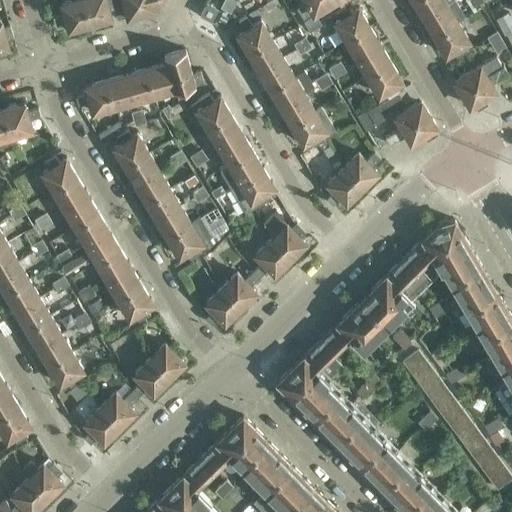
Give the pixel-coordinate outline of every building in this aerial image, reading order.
[(90,22),(83,0),(73,0),(62,3),(65,12),(53,16),(56,24),(67,21),(70,29),(75,28),(75,27),(90,22)] [(114,8),(117,7),(115,0),(83,0),(90,22),(106,18),(106,19),(112,18),(109,9),(114,8)] [(160,2),(161,0),(115,0),(117,7),(114,8),(118,18),(129,15),(129,16),(135,14),(137,19),(148,16),(148,10),(157,7),(156,3),(160,2)] [(333,0),(307,0),(297,7),(304,18),(333,0)] [(370,25),(361,12),(362,11),(359,6),(352,10),(348,5),(356,0),(336,0),(341,8),(337,10),(341,17),(336,20),(347,38),(370,25)] [(447,3),(444,0),(414,0),(421,12),(420,12),(423,17),(447,3)] [(234,7),(225,2),(222,7),(231,12),(234,7)] [(211,20),(217,9),(207,3),(201,14),(211,20)] [(458,21),(447,3),(423,17),(426,22),(427,22),(435,35),(458,21)] [(272,38),(261,19),(253,24),(246,14),(239,19),(245,29),(237,34),(240,39),(241,38),(250,52),(272,38)] [(322,25),(319,21),(316,16),(311,19),(316,28),(322,25)] [(316,28),(311,19),(306,22),(311,31),(316,28)] [(14,36),(10,24),(3,26),(1,20),(0,20),(0,48),(3,47),(3,48),(9,47),(7,38),(14,36)] [(469,39),(458,21),(435,35),(443,48),(442,49),(445,54),(453,49),(457,56),(468,49),(463,43),(469,39)] [(381,42),(379,38),(378,38),(377,38),(370,25),(347,38),(358,56),(381,42)] [(505,45),(497,32),(488,37),(496,50),(505,45)] [(283,56),(272,38),(250,52),(260,70),(283,56)] [(310,47),(304,38),(299,41),(305,50),(310,47)] [(305,50),(299,41),(294,44),(299,53),(305,50)] [(391,61),(383,48),(384,48),(381,42),(358,56),(368,75),(391,61)] [(193,72),(186,48),(164,55),(167,62),(174,88),(175,90),(196,84),(196,83),(204,81),(201,70),(193,72)] [(294,74),(283,56),(260,70),(271,88),(294,74)] [(345,70),(342,66),(340,61),(335,64),(340,73),(345,70)] [(403,79),(400,74),(399,75),(391,61),(368,75),(379,93),(384,90),(388,97),(400,90),(396,84),(403,79)] [(174,88),(167,62),(147,68),(154,93),(174,88)] [(340,73),(335,64),(329,67),(335,76),(340,73)] [(496,90),(492,83),(509,73),(504,65),(487,75),(480,64),(455,80),(470,105),(472,104),(478,110),(488,104),(486,96),(496,90)] [(154,93),(147,68),(127,73),(134,99),(154,93)] [(134,99),(127,73),(107,79),(114,105),(134,99)] [(305,92),(294,74),(271,88),(282,106),(305,92)] [(331,83),(326,74),(321,77),(326,86),(331,83)] [(326,86),(321,77),(316,80),(321,89),(326,86)] [(114,105),(107,79),(91,84),(91,82),(85,84),(88,92),(76,96),(79,104),(90,101),(93,111),(114,105)] [(231,113),(223,99),(224,99),(221,94),(213,98),(210,92),(198,98),(202,105),(197,108),(208,126),(231,113)] [(315,111),(305,92),(282,106),(293,124),(315,111)] [(437,125),(421,100),(396,115),(402,126),(386,136),(390,144),(407,134),(411,141),(421,135),(428,140),(437,134),(435,126),(437,125)] [(29,119),(41,115),(39,107),(27,110),(25,101),(19,103),(19,104),(4,108),(12,134),(32,128),(29,119)] [(173,113),(168,104),(163,108),(168,116),(173,113)] [(0,137),(12,134),(4,108),(0,109),(0,137)] [(142,108),(137,109),(132,111),(134,116),(144,114),(142,108)] [(374,122),(367,110),(358,115),(367,127),(374,122)] [(326,129),(315,111),(293,124),(301,137),(300,138),(303,143),(310,138),(314,145),(325,138),(321,132),(326,129)] [(242,131),(231,113),(208,126),(219,144),(242,131)] [(145,120),(144,114),(134,116),(135,122),(145,120)] [(102,138),(116,130),(113,125),(99,133),(102,138)] [(148,150),(137,132),(132,135),(128,128),(117,135),(121,141),(113,146),(116,151),(117,150),(125,164),(148,150)] [(252,149),(242,131),(219,144),(230,162),(252,149)] [(314,166),(324,161),(331,158),(324,144),(307,151),(314,166)] [(201,149),(196,152),(201,161),(206,158),(201,149)] [(263,167),(258,158),(252,149),(230,162),(241,181),(263,167)] [(159,169),(148,150),(125,164),(133,177),(132,178),(135,183),(159,169)] [(186,159),(181,150),(175,153),(181,162),(186,159)] [(379,171),(372,165),(381,157),(375,150),(366,159),(359,151),(343,167),(362,186),(374,175),(379,171)] [(201,161),(196,152),(191,155),(196,164),(201,161)] [(181,162),(175,153),(170,156),(176,165),(181,162)] [(77,175),(69,162),(70,161),(67,156),(59,161),(56,154),(44,161),(48,167),(43,170),(54,189),(77,175)] [(275,185),(272,180),(271,181),(263,167),(241,181),(252,199),(257,197),(261,203),(272,196),(268,190),(275,185)] [(362,186),(343,167),(328,182),(335,189),(327,198),(333,204),(341,195),(348,202),(352,198),(351,197),(362,186)] [(170,186),(159,169),(135,183),(138,188),(139,187),(147,200),(170,186)] [(89,193),(86,188),(85,188),(77,175),(54,189),(65,207),(89,193)] [(223,185),(218,188),(223,197),(228,194),(223,185)] [(180,204),(170,186),(147,200),(155,213),(154,214),(157,219),(180,204)] [(207,195),(202,186),(197,189),(202,198),(207,195)] [(223,197),(218,188),(212,191),(218,200),(223,197)] [(202,198),(197,189),(192,192),(197,201),(202,198)] [(99,211),(91,198),(92,198),(89,193),(65,207),(76,225),(99,211)] [(26,212),(20,203),(15,206),(20,215),(26,212)] [(191,223),(180,204),(157,219),(160,224),(161,223),(169,236),(191,223)] [(15,219),(20,215),(15,206),(10,210),(15,219)] [(264,221),(273,230),(286,217),(276,208),(264,221)] [(109,229),(99,211),(76,225),(87,243),(109,229)] [(46,212),(41,215),(46,224),(51,221),(46,212)] [(41,227),(46,224),(41,215),(36,218),(41,227)] [(197,219),(206,235),(214,231),(204,215),(197,219)] [(473,250),(455,219),(444,217),(422,238),(432,254),(441,270),(442,269),(473,250)] [(307,242),(300,236),(306,230),(297,221),(291,226),(287,222),(272,237),(290,256),(302,245),(302,246),(307,242)] [(202,241),(191,223),(169,236),(177,250),(176,250),(179,255),(186,251),(190,257),(202,251),(198,244),(202,241)] [(120,248),(109,229),(87,243),(97,261),(120,248)] [(290,256),(272,237),(256,253),(263,260),(254,269),(260,275),(269,266),(276,272),(280,268),(279,267),(290,256)] [(399,286),(432,254),(422,238),(386,273),(399,286)] [(47,248),(42,239),(36,243),(42,251),(47,248)] [(0,270),(18,260),(7,242),(0,246),(0,270)] [(37,255),(42,251),(36,243),(31,246),(37,255)] [(68,248),(63,251),(68,260),(73,257),(68,248)] [(132,265),(129,260),(128,260),(120,248),(97,261),(108,279),(132,265)] [(490,278),(473,250),(442,269),(459,296),(490,278)] [(63,263),(68,260),(63,251),(57,255),(63,263)] [(29,278),(18,260),(0,270),(0,281),(6,292),(29,278)] [(142,284),(133,270),(135,270),(132,265),(108,279),(119,297),(142,284)] [(257,291),(251,284),(260,275),(254,269),(245,278),(238,271),(222,286),(241,305),(252,294),(253,295),(257,291)] [(413,300),(399,286),(386,273),(374,285),(401,312),(413,300)] [(69,285),(63,276),(58,279),(63,288),(69,285)] [(40,296),(29,278),(6,292),(17,310),(40,296)] [(506,306),(490,278),(459,296),(475,324),(506,306)] [(58,291),(63,288),(58,279),(53,282),(58,291)] [(89,284),(84,287),(89,296),(95,293),(89,284)] [(146,306),(154,301),(151,296),(150,297),(142,284),(119,297),(130,316),(135,313),(139,319),(150,313),(146,306)] [(401,312),(374,285),(362,297),(388,324),(401,312)] [(241,305),(222,286),(207,301),(207,302),(201,307),(206,316),(206,317),(212,323),(220,315),(226,321),(230,317),(230,316),(241,305)] [(84,299),(89,296),(84,287),(79,291),(84,299)] [(50,314),(40,296),(17,310),(27,327),(28,328),(50,314)] [(388,324),(362,297),(350,309),(376,336),(388,324)] [(449,307),(447,303),(445,299),(438,303),(442,311),(449,307)] [(442,311),(438,303),(431,307),(435,315),(442,311)] [(511,339),(511,315),(506,306),(475,324),(492,352),(511,339)] [(376,336),(350,309),(338,321),(350,334),(364,348),(376,336)] [(90,321),(84,312),(79,315),(85,324),(90,321)] [(61,332),(50,314),(28,328),(27,327),(24,329),(33,343),(36,341),(38,345),(61,332)] [(80,327),(85,324),(79,315),(74,318),(80,327)] [(317,367),(344,341),(350,334),(338,321),(305,354),(317,367)] [(398,342),(407,333),(401,326),(392,335),(398,342)] [(72,350),(61,332),(38,345),(49,363),(72,350)] [(404,347),(412,338),(407,333),(398,342),(404,347)] [(511,377),(511,339),(492,352),(508,379),(511,377)] [(186,361),(179,355),(185,350),(176,340),(170,346),(166,341),(150,357),(169,376),(181,364),(181,365),(186,361)] [(83,368),(72,350),(49,363),(57,377),(56,378),(59,383),(67,378),(71,385),(82,378),(78,371),(83,368)] [(511,480),(511,478),(420,350),(405,360),(499,490),(511,480)] [(329,378),(317,367),(305,354),(278,381),(302,405),(327,380),(329,378)] [(169,376),(150,357),(135,372),(142,379),(133,388),(139,395),(148,386),(155,392),(159,388),(158,387),(169,376)] [(466,373),(463,369),(460,365),(454,368),(459,377),(466,373)] [(459,377),(454,368),(447,372),(452,381),(459,377)] [(0,393),(10,387),(7,382),(6,383),(0,373),(0,393)] [(384,381),(382,379),(378,375),(372,380),(379,387),(384,381)] [(324,428),(350,403),(327,380),(302,405),(324,428)] [(379,387),(372,380),(367,386),(373,393),(379,387)] [(373,393),(367,386),(361,392),(368,398),(373,393)] [(0,417),(19,406),(12,393),(13,392),(10,387),(0,393),(0,417)] [(136,410),(130,404),(139,395),(133,388),(124,397),(116,390),(101,405),(101,406),(120,424),(131,413),(132,414),(136,410)] [(347,452),(373,426),(350,403),(324,428),(347,452)] [(120,424),(101,406),(101,405),(86,420),(93,428),(84,436),(91,442),(99,434),(105,440),(109,436),(109,435),(120,424)] [(32,424),(29,419),(28,419),(19,406),(0,417),(0,424),(8,438),(13,435),(17,442),(28,435),(24,428),(32,424)] [(436,417),(429,410),(424,415),(431,422),(436,417)] [(241,465),(268,439),(244,414),(217,440),(230,453),(241,465)] [(431,422),(424,415),(419,420),(426,427),(431,422)] [(504,425),(502,421),(499,416),(492,420),(497,429),(504,425)] [(497,429),(492,420),(486,424),(491,433),(497,429)] [(370,475),(396,450),(373,426),(347,452),(370,475)] [(265,489),(292,463),(268,439),(241,465),(265,489)] [(196,486),(230,453),(217,440),(183,474),(196,486)] [(393,498),(419,473),(396,450),(370,475),(393,498)] [(63,482),(57,475),(63,470),(54,461),(48,466),(44,462),(38,468),(31,461),(23,469),(28,477),(47,496),(58,485),(59,486),(63,482)] [(287,511),(290,511),(315,488),(292,463),(265,489),(287,511)] [(476,470),(469,463),(463,468),(470,475),(476,470)] [(470,475),(463,468),(458,474),(465,481),(470,475)] [(406,511),(425,511),(442,496),(419,473),(393,498),(406,511)] [(197,511),(210,500),(196,486),(183,474),(171,486),(197,511)] [(47,496),(28,477),(13,492),(20,499),(11,508),(14,511),(19,511),(26,506),(33,511),(37,508),(36,507),(47,496)] [(235,486),(227,479),(222,484),(229,492),(235,486)] [(229,492),(222,484),(216,490),(223,498),(229,492)] [(197,511),(171,486),(159,498),(172,510),(171,511),(172,511),(197,511)] [(339,511),(315,488),(290,511),(339,511)] [(457,511),(442,496),(425,511),(457,511)] [(169,511),(171,511),(172,510),(159,498),(144,511),(169,511)]
